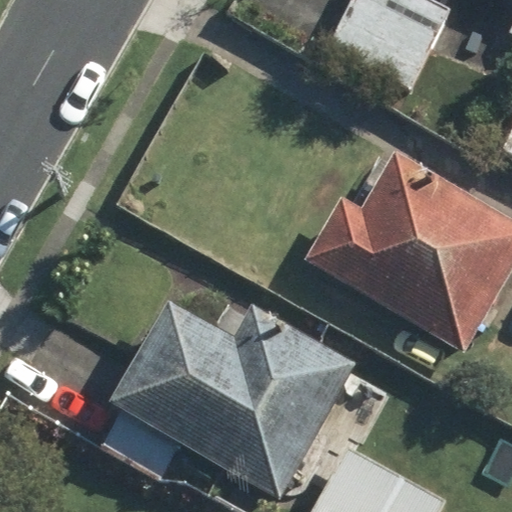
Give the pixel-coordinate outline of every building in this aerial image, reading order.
[(448,14),(418,0),(352,0),(326,54),(409,95),(448,14)] [(511,129),(499,154),(511,160),(511,129)] [(340,204),(302,267),(461,360),(511,274),(511,227),(396,159),(393,164),(380,156),(348,209),(340,204)] [(164,309),(106,412),(119,419),(102,449),(160,481),(177,451),(278,507),(355,369),(231,301),(212,336),(164,309)] [(511,452),(493,442),(473,476),(511,499),(511,452)] [(440,511),(443,507),(345,454),(312,511),(440,511)]
